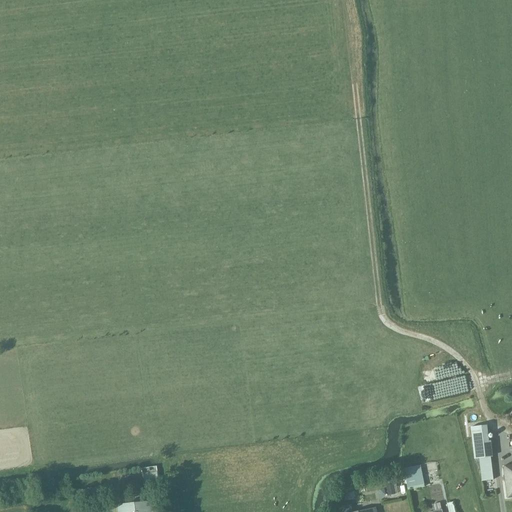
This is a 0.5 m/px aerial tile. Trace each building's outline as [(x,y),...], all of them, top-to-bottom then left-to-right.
[(469,370),(423,380),(426,393),(444,390),(442,382),(449,381),(451,388),(472,384),(469,370)] [(487,425),(471,427),(473,443),(489,441),(487,425)] [(491,441),(489,441),(473,443),(474,459),(479,458),(490,457),(493,457),(491,441)] [(428,458),(430,466),(441,463),(439,455),(428,458)] [(490,457),(479,458),(481,473),(492,472),(490,457)] [(425,486),(420,465),(404,469),(408,490),(425,486)] [(511,466),(503,467),(506,489),(504,489),(505,492),(507,492),(508,499),(511,498),(511,466)] [(492,472),(481,473),(482,481),(493,480),(492,472)] [(393,484),(386,486),(388,496),(395,494),(393,484)] [(150,511),(149,501),(117,505),(117,511),(150,511)] [(440,503),(432,505),(433,511),(434,511),(442,510),(440,503)]
